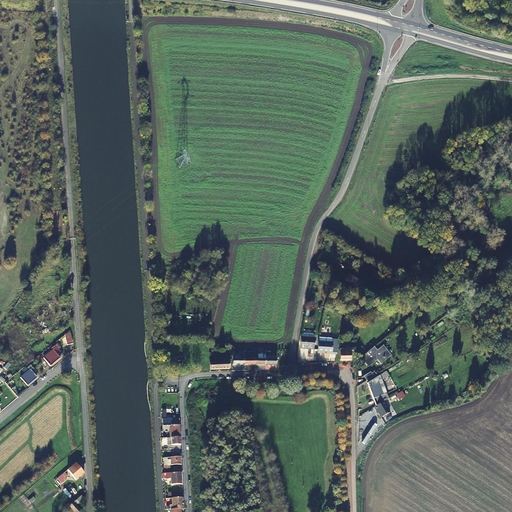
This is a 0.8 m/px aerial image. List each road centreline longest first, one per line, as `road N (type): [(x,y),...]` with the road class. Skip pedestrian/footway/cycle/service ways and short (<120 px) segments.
road 1 (unclassified): [(383,79),(343,189),(316,231),(291,370)]
road 2 (residential): [(355,511),(348,381),(333,369),(291,370)]
road 3 (unknown): [(354,159),(346,74),(364,18)]
road 4 (residential): [(182,379),(187,511)]
road 5 (unclassified): [(153,381),(163,511)]
road 6 (track): [(382,84),(511,81)]
road 7 (secondary): [(271,0),(392,26)]
